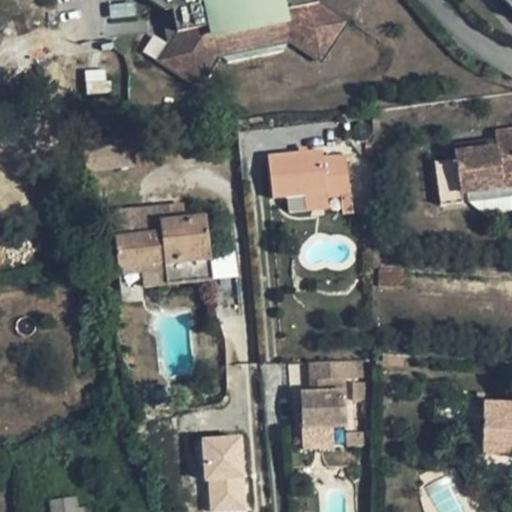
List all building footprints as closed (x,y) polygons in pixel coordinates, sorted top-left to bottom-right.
[(221,59),(223,59),(288,51),(291,51),(321,76),(354,34),(323,9),(322,0),(163,0),(165,1),(169,40),(156,57),(197,90),(221,59)] [(288,51),(223,59),(228,64),(284,57),(288,51)] [(511,130),(496,133),(497,141),(486,142),(487,149),(456,153),(457,159),(435,162),(441,205),(463,202),(461,192),(511,185),(511,130)] [(487,149),(486,142),(455,146),(456,153),(487,149)] [(325,157),(324,151),(269,156),(274,200),(310,196),(328,194),(328,200),(352,197),(347,156),(325,157)] [(511,185),(461,192),(463,202),(511,196),(511,185)] [(328,200),(328,194),(310,196),(311,212),(329,210),(328,200)] [(159,208),(161,223),(187,220),(186,205),(159,208)] [(161,223),(159,208),(113,213),(115,239),(163,234),(161,223)] [(214,280),(208,217),(187,220),(161,223),(163,234),(115,239),(119,269),(142,267),(166,264),(169,285),(214,280)] [(166,264),(142,267),(144,276),(145,288),(169,285),(166,264)] [(144,276),(142,267),(119,269),(119,278),(144,276)] [(364,378),(364,361),(310,363),(311,380),(328,380),(364,378)] [(327,392),(328,380),(311,380),(312,393),(327,392)] [(175,401),(171,387),(152,392),(155,406),(175,401)] [(349,427),(347,391),(327,392),(312,393),(302,393),(303,430),(330,428),(349,427)] [(511,403),(485,402),(484,445),(511,446),(511,403)] [(330,428),(303,430),(304,441),(331,440),(330,428)] [(205,511),(240,511),(247,511),(245,434),(204,435),(205,511)] [(511,446),(484,445),(484,455),(511,456),(511,446)] [(77,511),(76,496),(50,499),(50,511),(77,511)]
